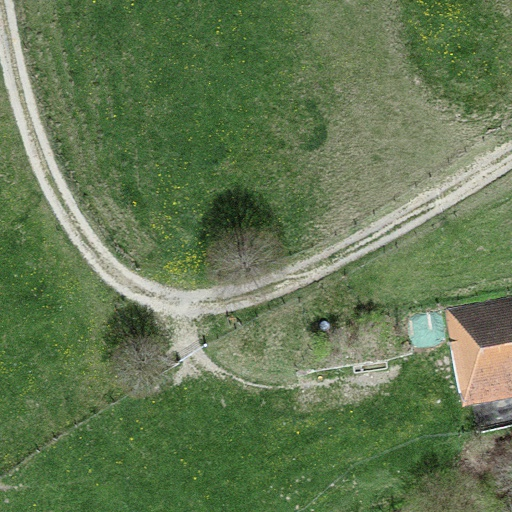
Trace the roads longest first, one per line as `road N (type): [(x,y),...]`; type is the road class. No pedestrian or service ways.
road 1 (track): [(0,0),(51,183),(101,259),(124,281),(174,301),(203,303),(284,280),(511,154)]
road 2 (track): [(174,301),(191,357),(206,375),(245,395),(311,398),(438,379)]
